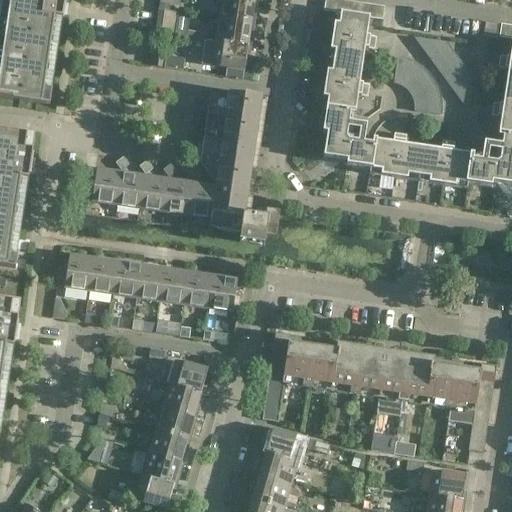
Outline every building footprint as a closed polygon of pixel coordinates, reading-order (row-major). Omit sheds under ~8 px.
[(0,0),(0,99),(13,102),(49,107),(51,91),(50,91),(60,21),(62,21),(64,0),(0,0)] [(254,0),(252,0),(220,0),(218,19),(254,24),(256,9),(253,8),(254,0)] [(384,8),(354,3),(332,0),(324,0),(323,12),(335,14),(369,19),(382,21),(384,8)] [(177,13),(163,12),(160,35),(174,37),(177,13)] [(366,37),(369,19),(335,14),(328,62),(361,67),(364,49),(374,51),(376,39),(366,37)] [(254,24),(218,19),(214,43),(247,48),(248,40),(252,40),(254,24)] [(483,38),(496,40),(498,25),(485,23),(483,38)] [(511,26),(501,25),(499,38),(511,40),(511,26)] [(468,110),(470,96),(472,82),(444,43),(416,39),(468,110)] [(507,71),(505,88),(511,89),(511,40),(509,59),(499,57),(497,69),(507,71)] [(243,72),(247,48),(214,43),(211,67),(243,72)] [(163,69),(166,50),(153,48),(150,67),(163,69)] [(439,100),(437,95),(437,93),(435,88),(433,84),(432,82),(429,78),(427,76),(424,73),(422,71),(421,69),(417,67),(415,65),(410,63),(408,62),(404,61),(399,59),(397,59),(393,83),(396,84),(398,84),(401,86),(403,87),(405,89),(407,90),(408,91),(410,93),(411,95),(413,98),(413,99),(414,101),(414,103),(415,106),(415,108),(415,111),(415,113),(439,116),(439,111),(439,109),(439,104),(439,102),(439,100)] [(359,85),(361,67),(328,62),(320,110),(325,111),(354,116),(357,97),(367,98),(369,86),(359,85)] [(497,137),(511,139),(511,89),(505,88),(502,106),(492,105),(491,111),(490,117),(500,118),(497,137)] [(215,185),(215,188),(211,221),(210,220),(209,229),(240,233),(238,242),(264,246),(265,234),(276,235),(278,215),(244,210),(261,98),(210,90),(199,164),(204,164),(204,170),(215,185)] [(353,125),(354,116),(325,111),(322,135),(326,136),(322,159),(346,163),(345,167),(369,171),(373,142),(364,140),(366,127),(353,125)] [(8,253),(11,236),(19,182),(26,183),(27,183),(34,139),(0,133),(0,267),(15,269),(17,254),(8,253)] [(392,145),(373,142),(369,171),(368,175),(417,183),(422,149),(404,146),(406,136),(394,135),(392,145)] [(481,158),(471,156),(467,185),(491,189),(491,185),(511,187),(511,139),(497,137),(496,147),(483,145),(481,158)] [(440,152),(422,149),(417,183),(466,190),(467,185),(471,156),(452,154),(454,144),(448,143),(442,142),(440,152)] [(129,166),(123,158),(115,164),(121,172),(129,166)] [(144,175),(152,169),(147,162),(139,167),(144,175)] [(176,173),(170,165),(162,171),(168,179),(176,173)] [(192,182),(200,177),(194,169),(186,175),(192,182)] [(115,206),(120,174),(96,171),(94,185),(82,183),(81,191),(92,193),(91,203),(115,206)] [(115,206),(138,210),(143,177),(120,174),(115,206)] [(162,213),(167,181),(143,177),(138,210),(162,213)] [(162,213),(186,217),(191,185),(167,181),(162,213)] [(215,188),(191,185),(186,217),(210,220),(211,221),(215,188)] [(65,282),(64,289),(88,292),(93,260),(69,256),(68,262),(59,261),(56,281),(65,282)] [(88,292),(112,296),(116,263),(93,260),(88,292)] [(112,296),(136,299),(140,267),(116,263),(112,296)] [(136,299),(159,303),(164,270),(140,267),(136,299)] [(159,303),(183,306),(188,274),(164,270),(159,303)] [(183,306),(207,310),(212,278),(188,274),(183,306)] [(212,278),(207,310),(232,313),(236,281),(212,278)] [(0,378),(5,347),(12,348),(12,349),(13,349),(20,304),(0,301),(0,378)] [(95,316),(85,314),(84,324),(93,325),(95,316)] [(119,319),(109,318),(107,327),(117,329),(119,319)] [(142,323),(133,321),(131,331),(141,332),(142,323)] [(166,326),(156,325),(155,334),(164,336),(166,326)] [(190,330),(180,328),(179,338),(188,339),(190,330)] [(213,333),(204,332),(202,342),(212,343),(213,333)] [(274,336),(272,351),(286,353),(285,363),(286,364),(283,385),(306,388),(330,392),(354,396),(378,399),(402,403),(426,406),(449,410),(448,422),(471,425),(473,413),(474,413),(477,392),(478,390),(479,381),(493,383),(496,368),(481,366),(480,366),(479,373),(471,372),(472,365),(456,363),(441,360),(440,367),(432,366),(424,365),(425,358),(409,356),(393,353),(392,360),(384,359),(376,358),(377,351),(361,348),(345,346),(344,353),(336,352),(328,351),(329,344),(313,341),(298,339),(297,346),(289,345),(290,338),(274,336)] [(149,359),(165,361),(166,352),(150,350),(149,359)] [(175,362),(168,385),(200,394),(207,371),(175,362)] [(277,424),(279,411),(283,385),(286,364),(285,363),(275,362),(270,389),(266,389),(261,421),(277,424)] [(200,394),(168,385),(162,408),(197,419),(201,403),(198,402),(200,394)] [(483,454),(485,442),(488,421),(484,421),(488,393),(477,392),(474,413),(473,413),(471,425),(467,452),(483,454)] [(114,409),(101,405),(100,415),(107,417),(112,418),(114,409)] [(192,434),(197,419),(162,408),(155,432),(187,441),(189,433),(192,434)] [(99,415),(96,428),(103,429),(106,417),(99,415)] [(304,439),(272,430),(266,453),(297,462),(304,439)] [(185,449),(187,441),(155,432),(148,455),(183,465),(188,449),(185,449)] [(373,437),(372,449),(383,451),(385,439),(373,437)] [(325,455),(328,446),(312,442),(310,450),(325,455)] [(95,450),(93,459),(105,463),(105,461),(110,463),(112,456),(107,455),(108,453),(95,450)] [(255,475),(291,486),(297,462),(266,453),(263,461),(260,460),(255,475)] [(179,480),(183,465),(148,455),(142,478),(173,487),(176,479),(179,480)] [(406,471),(422,474),(423,465),(407,462),(406,471)] [(432,472),(429,496),(461,501),(465,477),(432,472)] [(48,473),(42,481),(52,488),(58,480),(48,473)] [(252,500),(284,509),(291,486),(255,475),(251,491),(254,492),(252,500)] [(167,510),(173,487),(142,478),(135,501),(167,510)] [(110,491),(108,500),(123,504),(126,496),(110,491)] [(463,511),(464,510),(460,509),(461,501),(429,496),(426,511),(463,511)] [(244,511),(283,511),(284,509),(252,500),(250,507),(246,507),(244,511)]
